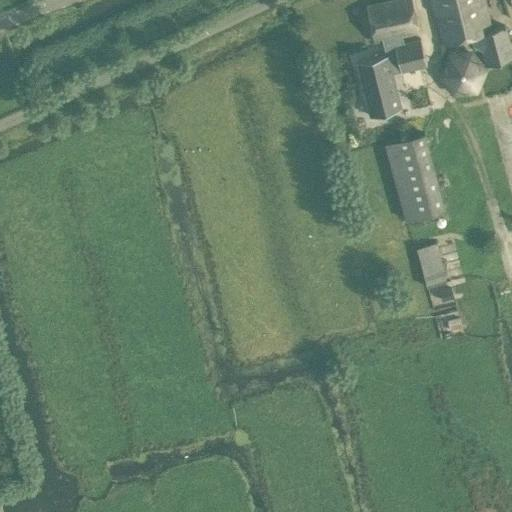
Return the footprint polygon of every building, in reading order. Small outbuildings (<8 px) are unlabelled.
[(404,34),(418,31),(411,0),(387,0),(367,5),(375,40),(383,39),(387,38),(401,35),(404,34)] [(486,62),(511,55),(511,48),(506,24),(489,28),(482,0),(432,0),(443,41),(470,34),(473,45),(483,48),(486,62)] [(387,53),(357,60),(370,115),(401,107),(392,71),(401,69),(395,44),(403,42),(401,35),(387,38),(383,39),(387,53)] [(403,42),(395,44),(401,69),(401,70),(427,64),(421,37),(403,42)] [(444,209),(424,134),(388,143),(409,219),(444,209)] [(451,287),(439,290),(442,299),(454,296),(451,287)] [(459,316),(447,320),(449,329),(461,326),(459,316)]
